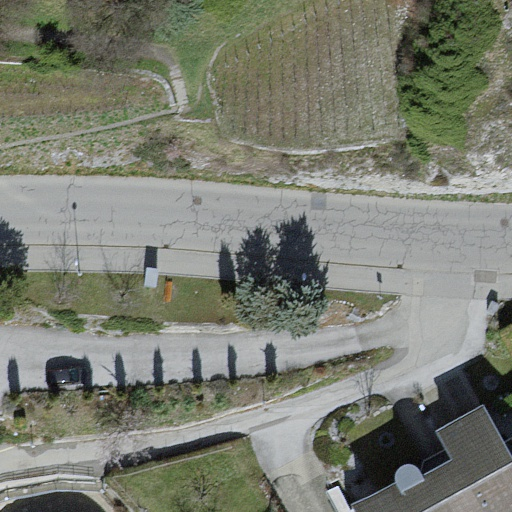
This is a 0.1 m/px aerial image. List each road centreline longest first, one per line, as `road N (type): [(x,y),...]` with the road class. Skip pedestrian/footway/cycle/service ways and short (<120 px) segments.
road 1 (residential): [(0,469),(255,422),(404,358),(457,283),(458,239)]
road 2 (residential): [(0,212),(458,239)]
